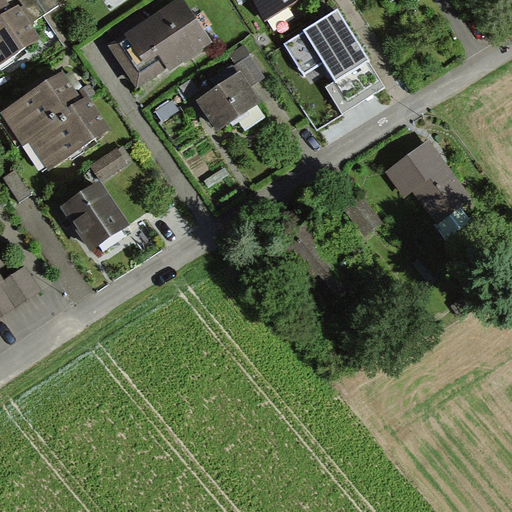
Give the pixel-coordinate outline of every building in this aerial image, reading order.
[(0,0),(0,20),(12,13),(3,0),(0,0)] [(53,0),(17,0),(34,23),(58,6),(53,0)] [(211,44),(181,0),(147,23),(140,13),(109,33),(117,45),(111,49),(138,89),(169,68),(171,71),(211,44)] [(252,0),(266,23),(303,0),(252,0)] [(0,69),(42,42),(20,8),(12,13),(0,20),(0,69)] [(371,70),(337,11),(279,45),(301,83),(318,73),(330,94),(371,70)] [(242,74),(196,105),(217,136),(263,106),(252,89),(266,80),(244,46),(230,56),(242,74)] [(82,104),(64,77),(4,118),(25,148),(28,146),(66,120),(64,116),(82,104)] [(192,81),(180,89),(187,100),(199,93),(192,81)] [(28,146),(48,174),(110,132),(88,100),(82,104),(64,116),(66,120),(28,146)] [(436,225),(471,201),(429,141),(385,172),(405,201),(415,194),(436,225)] [(118,152),(91,169),(99,183),(127,166),(118,152)] [(16,170),(4,178),(19,202),(31,195),(16,170)] [(63,209),(91,253),(128,230),(100,186),(63,209)] [(383,225),(362,196),(343,210),(364,239),(383,225)] [(327,313),(358,291),(308,222),(277,244),(327,313)] [(421,288),(435,278),(420,258),(406,269),(421,288)] [(0,322),(44,292),(27,268),(4,284),(0,286),(0,322)] [(463,298),(451,308),(458,317),(470,307),(463,298)]
